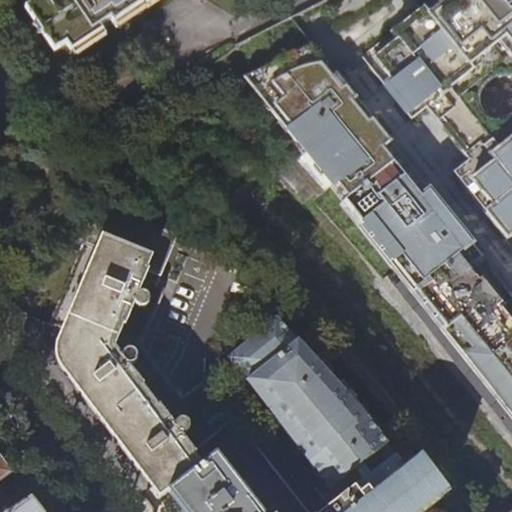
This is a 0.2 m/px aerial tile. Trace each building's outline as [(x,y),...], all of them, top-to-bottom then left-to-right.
[(35,0),(25,7),(24,7),(53,51),(65,43),(70,51),(102,31),(99,26),(110,19),(113,23),(148,0),(35,0)] [(433,101),(446,91),(476,67),(511,40),(511,127),(489,145),(476,155),(463,166),(495,207),(486,213),(506,239),(511,234),(511,0),(445,0),(431,11),(437,18),(407,41),(370,68),(411,119),(433,101)] [(446,91),(433,101),(411,119),(400,128),(387,139),(405,161),(430,192),(458,227),(498,278),(511,295),(511,39),(511,40),(476,67),(446,91)] [(331,70),(318,53),(311,43),(244,78),(348,207),(405,161),(387,139),(346,88),(331,70)] [(405,161),(348,207),(511,413),(511,321),(511,323),(505,315),(469,269),(482,258),(458,227),(430,192),(405,161)] [(54,357),(55,363),(58,369),(93,414),(127,458),(159,499),(164,495),(169,492),(201,466),(191,453),(237,417),(206,377),(178,398),(173,391),(154,404),(139,385),(145,381),(131,363),(133,358),(133,356),(132,352),(128,349),(123,349),(119,351),(117,356),(111,347),(131,300),(133,303),(134,304),(138,306),(143,305),(146,302),(147,300),(147,295),(144,291),(148,281),(155,284),(179,233),(107,202),(48,322),(47,324),(60,330),(53,346),(53,351),(54,357)] [(388,446),(277,317),(228,358),(330,489),(388,446)] [(260,511),(216,454),(201,466),(169,492),(184,511),(260,511)] [(422,511),(449,492),(422,457),(406,469),(396,456),(322,511),(422,511)] [(0,480),(12,473),(8,469),(0,457),(0,480)] [(40,511),(31,499),(12,511),(40,511)]
